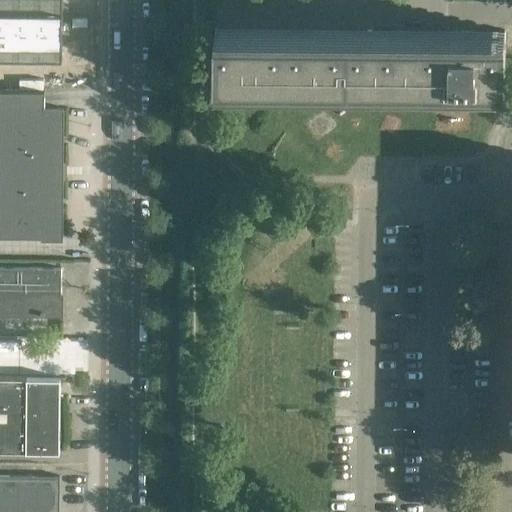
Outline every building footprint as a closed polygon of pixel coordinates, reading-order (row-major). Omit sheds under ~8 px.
[(1,0),(1,32),(22,33),(21,0),(1,0)] [(21,0),(22,33),(42,33),(42,0),(21,0)] [(42,0),(42,33),(64,33),(64,0),(42,0)] [(70,19),(70,35),(90,36),(90,20),(70,19)] [(271,35),(215,34),(214,84),(502,86),(503,37),(473,36),(473,33),(460,31),(448,33),(448,36),(271,35)] [(1,32),(0,64),(21,64),(22,33),(1,32)] [(22,33),(21,64),(42,64),(42,33),(22,33)] [(42,33),(42,64),(64,64),(64,33),(42,33)] [(0,89),(0,235),(61,235),(63,108),(44,107),(45,90),(0,89)] [(0,313),(60,314),(60,268),(36,268),(36,273),(29,273),(29,268),(0,267),(0,313)] [(0,451),(59,451),(59,378),(0,377),(0,451)] [(59,476),(0,475),(0,506),(59,506),(59,476)]
